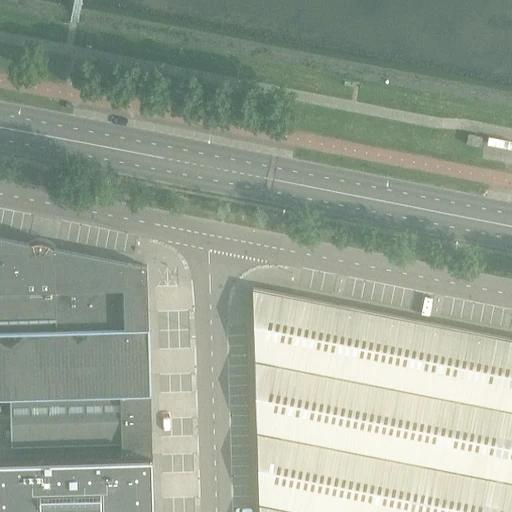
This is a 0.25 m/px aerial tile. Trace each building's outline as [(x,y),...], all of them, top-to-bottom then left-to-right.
[(482,138),(468,136),(466,145),(481,148),(482,138)] [(31,244),(0,237),(0,323),(56,321),(56,331),(149,329),(147,267),(53,248),(52,252),(31,253),(31,244)] [(511,511),(511,339),(253,288),(260,511),(511,511)] [(58,376),(56,331),(56,321),(0,323),(0,399),(11,399),(23,399),(22,377),(58,376)] [(149,329),(56,331),(58,376),(71,376),(72,397),(151,395),(149,329)] [(22,377),(23,399),(72,397),(71,376),(58,376),(22,377)] [(72,397),(23,399),(11,399),(12,447),(121,444),(121,456),(153,455),(152,443),(151,395),(72,397)] [(0,511),(154,511),(153,457),(0,460),(0,511)]
